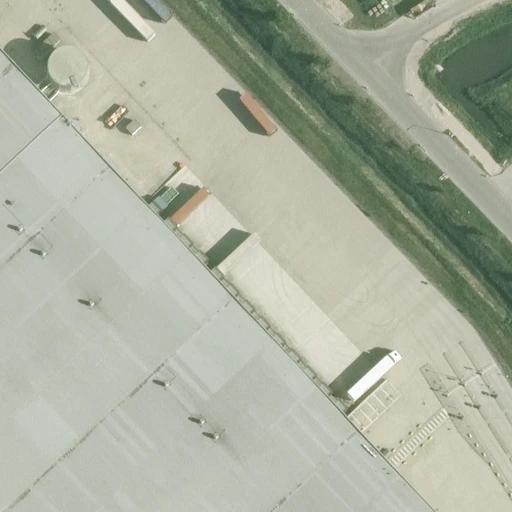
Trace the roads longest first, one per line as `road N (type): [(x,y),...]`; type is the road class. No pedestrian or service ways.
road 1 (tertiary): [(359,68),(511,228)]
road 2 (unknown): [(404,166),(447,212),(511,307)]
road 3 (unclassified): [(359,68),(465,0)]
